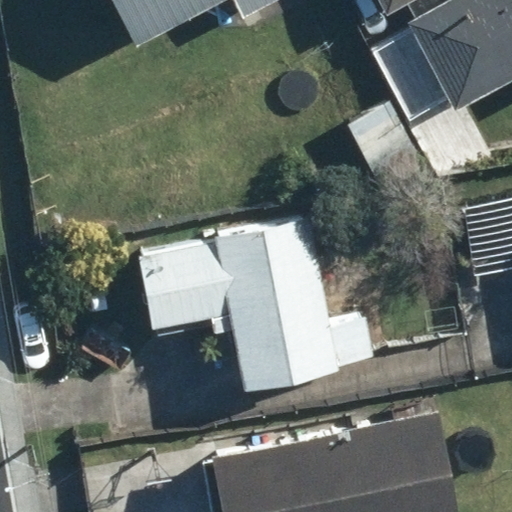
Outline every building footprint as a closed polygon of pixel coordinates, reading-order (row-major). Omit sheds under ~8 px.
[(105,0),(119,32),(192,0),(105,0)] [(511,0),(442,0),(402,22),(450,110),(511,76),(511,0)] [(401,128),(387,101),(343,124),(367,171),(412,148),(401,128)] [(295,217),(123,250),(138,328),(211,314),(224,381),(371,353),(362,306),(314,315),(295,217)] [(450,511),(429,401),(192,447),(204,511),(450,511)]
